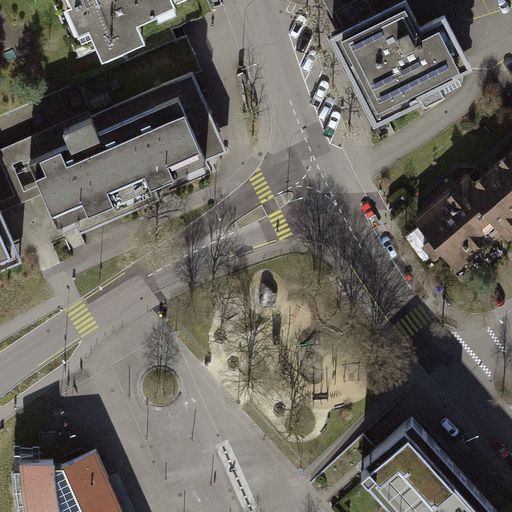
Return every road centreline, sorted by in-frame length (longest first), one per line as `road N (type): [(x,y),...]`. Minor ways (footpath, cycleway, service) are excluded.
road 1 (residential): [(0,373),(272,206),(320,186)]
road 2 (residential): [(458,375),(320,186)]
road 3 (residential): [(320,186),(258,0)]
